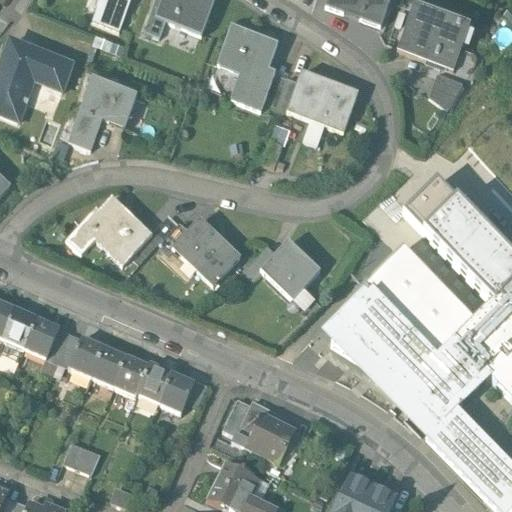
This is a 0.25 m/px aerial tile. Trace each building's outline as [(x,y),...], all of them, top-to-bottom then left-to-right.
[(100,0),(92,21),(118,31),(129,0),(100,0)] [(211,0),(155,0),(153,6),(143,33),(159,39),(165,23),(201,37),(214,1),(211,0)] [(390,0),(328,0),(325,9),(380,29),(390,0)] [(460,24),(413,7),(397,52),(449,71),(458,47),(452,45),(457,33),(459,33),(461,27),(459,26),(460,24)] [(277,45),(231,27),(217,65),(241,74),(232,99),(261,109),(275,71),(268,69),(277,45)] [(71,66),(9,43),(0,68),(0,112),(19,119),(33,80),(62,91),(71,66)] [(273,114),(287,76),(275,71),(261,109),(273,114)] [(355,95),(302,75),(300,81),(288,111),(341,132),(355,95)] [(285,119),(288,111),(300,81),(287,76),(273,114),(285,119)] [(462,85),(436,76),(429,97),(447,110),(462,85)] [(136,97),(91,81),(68,143),(91,151),(101,122),(124,130),(136,97)] [(263,163),(275,167),(283,145),(272,140),(263,163)] [(0,195),(9,186),(0,177),(0,195)] [(511,511),(511,233),(469,187),(433,221),(510,304),(476,335),(407,261),(367,298),(374,305),(327,348),(480,511),(511,511)] [(151,233),(111,197),(98,211),(95,209),(66,240),(81,254),(94,239),(122,265),(130,257),(139,265),(149,254),(140,246),(152,234),(151,233)] [(177,224),(167,215),(151,233),(152,234),(140,246),(149,254),(158,245),(177,224)] [(240,256),(199,218),(186,233),(172,248),(174,250),(213,286),(218,280),(220,281),(222,278),(221,277),(240,256)] [(186,233),(177,224),(158,245),(169,255),(174,250),(172,248),(186,233)] [(320,270),(287,241),(276,253),(260,270),(262,271),(293,300),(320,270)] [(253,281),(262,271),(260,270),(276,253),(267,245),(242,271),(253,281)] [(13,311),(0,305),(0,337),(1,338),(13,311)] [(35,320),(13,311),(1,338),(23,348),(35,320)] [(58,330),(35,320),(23,348),(47,358),(48,355),(58,330)] [(69,335),(58,330),(48,355),(58,360),(69,335)] [(103,349),(81,340),(70,367),(91,376),(103,349)] [(125,358),(103,349),(91,376),(113,386),(125,358)] [(147,368),(125,358),(113,386),(117,387),(136,395),(136,394),(147,368)] [(171,375),(149,366),(147,368),(136,394),(159,403),(171,375)] [(194,385),(171,375),(159,403),(182,413),(187,403),(194,385)] [(204,389),(194,385),(187,403),(197,407),(204,389)] [(250,407),(237,400),(222,431),(235,437),(240,427),(250,407)] [(259,458),(280,415),(252,402),(250,407),(240,427),(250,432),(241,450),(259,458)] [(288,420),(280,415),(259,458),(279,468),(295,435),(284,429),(288,420)] [(295,435),(279,468),(290,473),(306,440),(295,435)] [(72,445),(63,466),(76,472),(85,451),(72,445)] [(98,457),(85,451),(76,472),(89,477),(98,457)] [(258,484),(226,468),(215,490),(213,489),(206,502),(225,511),(270,511),(249,501),(258,484)] [(342,469),(330,494),(341,499),(350,480),(353,474),(342,469)] [(361,511),(372,490),(350,480),(341,499),(334,511),(361,511)] [(394,501),(372,490),(361,511),(388,511),(391,507),(394,501)] [(123,494),(115,491),(110,505),(126,511),(132,498),(123,494)] [(13,511),(17,505),(6,500),(0,511),(13,511)]
